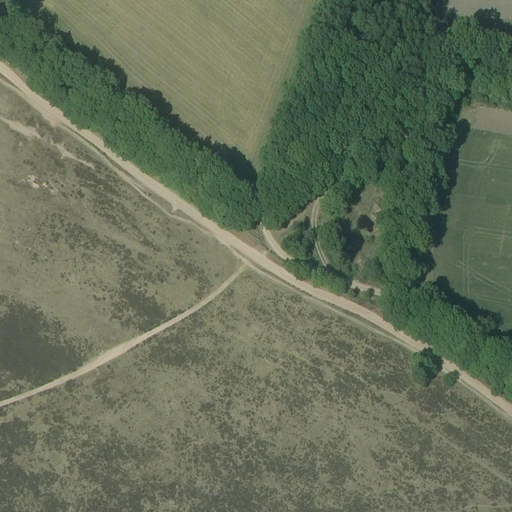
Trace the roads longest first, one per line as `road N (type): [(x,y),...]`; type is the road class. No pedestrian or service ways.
road 1 (track): [(0,68),(255,255)]
road 2 (track): [(255,255),(380,320),(511,403)]
road 3 (track): [(0,405),(186,313),(246,263)]
road 4 (track): [(270,242),(254,205),(333,0)]
road 5 (track): [(511,37),(456,44),(327,187)]
road 6 (track): [(328,276),(419,301),(511,354)]
